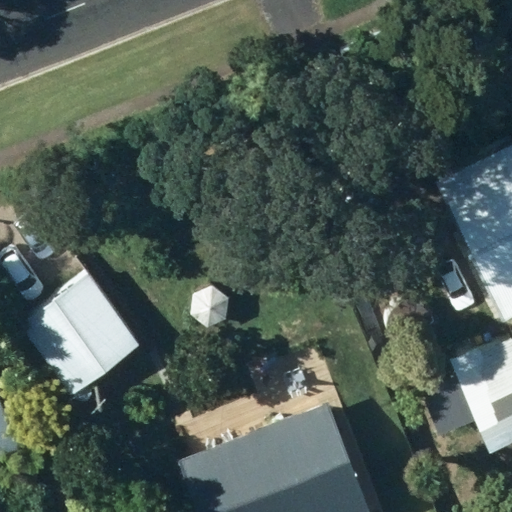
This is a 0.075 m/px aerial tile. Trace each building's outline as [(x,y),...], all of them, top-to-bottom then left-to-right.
[(501,294),(511,288),(511,146),(446,177),(501,294)] [(66,372),(136,320),(85,251),(15,301),(66,372)] [(194,311),(199,316),(206,320),(214,321),(222,320),(228,316),(234,310),(237,302),(237,295),(234,287),(230,281),(223,276),(216,274),(208,275),(201,277),(195,282),(191,289),(190,296),(190,304),(194,311)] [(476,402),(511,387),(511,318),(452,343),(476,402)] [(204,511),(284,511),(366,482),(327,379),(281,396),(273,375),(238,389),(246,410),(176,435),(204,511)] [(0,430),(15,424),(0,388),(0,430)]
